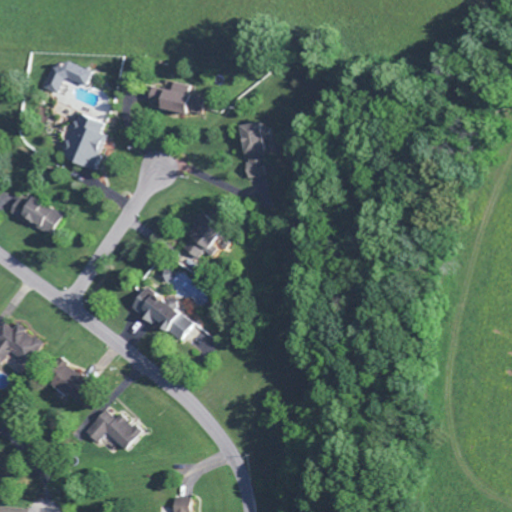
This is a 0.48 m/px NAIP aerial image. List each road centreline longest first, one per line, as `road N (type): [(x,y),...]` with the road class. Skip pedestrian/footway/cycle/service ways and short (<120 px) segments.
road 1 (residential): [(253,511),(234,454),(192,403),(0,255)]
road 2 (residential): [(66,304),(152,177)]
